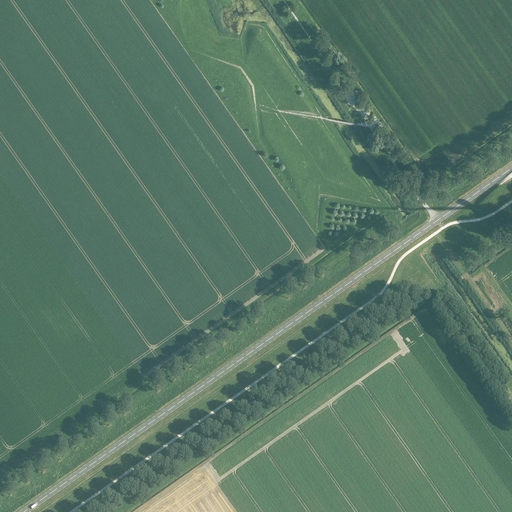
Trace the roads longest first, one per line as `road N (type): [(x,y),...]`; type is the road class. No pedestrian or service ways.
road 1 (secondary): [(24,511),(511,168)]
road 2 (track): [(511,345),(434,233)]
